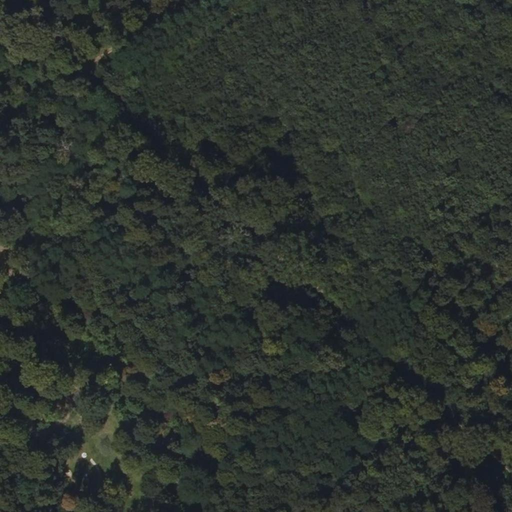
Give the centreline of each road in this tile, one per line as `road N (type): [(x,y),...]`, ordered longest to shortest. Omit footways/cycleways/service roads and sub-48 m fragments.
road 1 (track): [(511,474),(6,0)]
road 2 (track): [(0,135),(190,0)]
